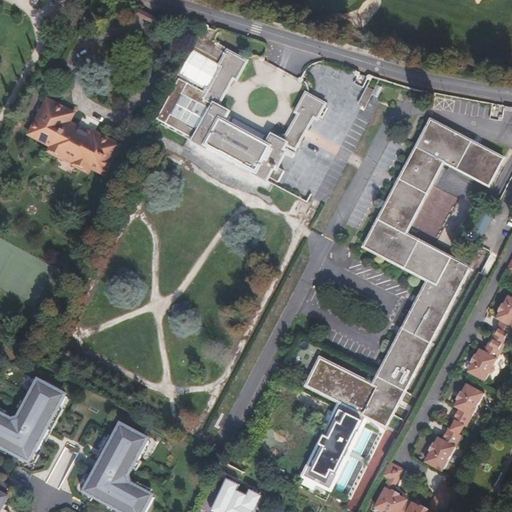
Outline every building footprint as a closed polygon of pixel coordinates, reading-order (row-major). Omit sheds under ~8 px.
[(216,31),(206,25),(190,55),(222,73),(206,103),(213,107),(209,117),(217,122),(210,134),(202,129),(192,147),(207,155),(208,152),(250,175),(249,177),(264,185),(267,180),(273,183),(278,174),(273,171),(281,156),(287,160),(309,121),(312,122),(322,104),(305,94),(294,112),(297,114),(282,142),(272,136),(267,145),(224,121),(229,113),(218,107),(233,79),(235,80),(245,62),(215,46),(224,30),(217,28),(216,31)] [(365,106),(375,91),(369,87),(358,102),(365,106)] [(48,103),(31,136),(53,148),(50,153),(53,154),(52,157),(58,160),(60,158),(62,159),(63,157),(76,164),(75,166),(77,168),(76,170),(83,173),(84,171),(87,173),(90,167),(103,174),(117,147),(94,135),(92,138),(76,129),(75,132),(66,128),(72,116),(48,103)] [(506,160),(433,123),(366,249),(430,283),(374,386),(322,360),(308,387),(340,404),(304,478),(331,491),(368,418),(387,428),(471,269),(408,236),(446,165),(491,188),(506,160)] [(461,196),(451,224),(467,230),(478,202),(461,196)] [(350,252),(338,252),(338,261),(350,261),(350,252)] [(496,319),(500,321),(506,324),(505,325),(511,329),(511,298),(509,296),(504,305),(502,304),(498,312),(500,313),(496,319)] [(504,328),(498,325),(492,336),(506,343),(511,332),(504,328)] [(492,336),(486,347),(492,350),(500,355),(506,343),(492,336)] [(490,355),(484,352),(480,350),(477,356),(475,355),(471,363),(472,364),(468,372),(485,381),(489,374),(492,373),(494,369),(493,367),(500,355),(492,350),(490,355)] [(0,410),(0,448),(25,462),(26,463),(38,460),(37,458),(48,438),(46,437),(49,432),(50,433),(69,397),(63,394),(64,390),(46,381),(45,385),(38,381),(21,417),(15,418),(0,410)] [(455,407),(459,409),(461,410),(456,421),(465,426),(470,415),(472,416),(484,394),(467,384),(462,393),(461,392),(457,400),(458,401),(455,407)] [(461,410),(459,409),(453,421),(455,423),(456,421),(461,410)] [(465,426),(456,421),(455,423),(452,429),(451,431),(459,435),(465,426)] [(140,462),(151,441),(145,438),(146,434),(129,425),(127,428),(121,425),(97,468),(89,485),(86,486),(90,498),(92,497),(119,511),(148,511),(156,498),(147,493),(149,490),(133,481),(131,475),(139,461),(140,462)] [(270,452),(279,431),(273,428),(264,449),(270,452)] [(451,431),(452,429),(449,428),(443,440),(445,441),(451,431)] [(445,441),(443,440),(438,438),(435,444),(433,443),(429,451),(431,452),(426,460),(427,461),(426,463),(441,471),(443,469),(444,470),(456,447),(454,446),(459,435),(451,431),(445,441)] [(404,470),(392,463),(384,477),(390,480),(397,483),(404,470)] [(249,495),(239,491),(242,485),(229,480),(214,511),(253,511),(254,511),(255,511),(263,495),(252,490),(249,495)] [(390,480),(386,489),(392,492),(393,491),(397,483),(390,480)] [(440,506),(446,509),(455,491),(443,484),(433,502),(440,506)] [(392,492),(386,489),(375,508),(382,511),(401,511),(408,500),(400,496),(401,495),(393,491),(392,492)] [(0,509),(3,511),(5,509),(11,497),(0,491),(0,509)] [(429,511),(436,511),(440,506),(433,502),(429,510),(428,511),(429,511)] [(429,511),(428,511),(429,510),(422,506),(421,507),(413,503),(408,511),(429,511)]
